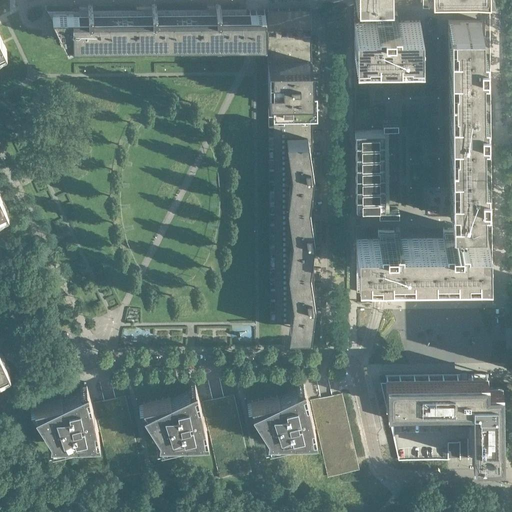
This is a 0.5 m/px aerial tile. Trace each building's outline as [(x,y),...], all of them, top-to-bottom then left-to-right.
[(182,42),(181,9),(156,9),(156,4),(151,4),(151,9),(144,9),(117,9),(118,43),(182,42)] [(265,39),(264,10),(254,10),(246,10),(245,8),(220,8),(220,4),(215,4),(215,9),(208,9),(181,9),(182,42),(246,41),(246,39),(255,39),(265,39)] [(118,43),(117,9),(92,10),(92,5),(87,5),(87,10),(80,10),(48,10),(54,23),(56,22),(59,28),(62,35),(60,36),(62,41),(60,43),(62,46),(68,44),(67,43),(118,43)] [(314,319),(311,81),(310,7),(267,7),(267,10),(267,25),(270,320),(291,320),(291,330),(309,330),(310,320),(314,319)] [(376,21),(354,21),(354,53),(355,53),(355,52),(355,49),(365,48),(365,52),(365,53),(366,53),(366,52),(366,49),(376,48),(376,52),(376,53),(398,53),(398,52),(398,48),(408,48),(408,52),(409,52),(409,48),(419,48),(419,52),(420,52),(420,20),(398,20),(398,17),(391,17),(391,12),(376,12),(376,21)] [(480,42),(480,19),(448,20),(448,85),(481,85),(480,64),(484,64),(484,42),(480,42)] [(481,107),(481,85),(448,85),(449,151),(481,151),(481,129),(485,129),(484,107),(481,107)] [(384,129),(382,129),(355,129),(355,206),(384,206),(384,129)] [(481,172),(481,151),(449,151),(450,216),(482,216),(482,194),(485,194),(485,172),(481,172)] [(398,208),(379,208),(378,208),(378,214),(384,214),(384,216),(388,216),(389,216),(389,214),(398,214),(398,208)] [(487,225),(487,221),(479,221),(479,232),(487,232),(487,225)] [(487,267),(487,238),(487,235),(465,235),(465,232),(459,232),(458,227),(443,227),(443,235),(442,235),(400,236),(400,232),(393,232),(393,228),(378,228),(378,236),(357,236),(356,236),(356,268),(487,267)] [(505,328),(505,316),(496,316),(496,328),(505,328)] [(0,374),(8,370),(10,370),(0,349),(0,374)] [(502,458),(501,382),(488,383),(488,382),(483,382),(483,377),(488,377),(488,373),(468,373),(468,377),(459,377),(459,373),(385,374),(385,376),(379,376),(389,419),(458,418),(458,417),(471,416),(471,458),(484,458),(484,456),(489,455),(489,458),(502,458)] [(315,434),(310,410),(307,412),(306,407),(309,407),(304,384),(297,387),(278,396),(278,394),(250,400),(267,430),(268,442),(294,436),(293,434),(308,434),(315,434)] [(207,435),(202,415),(202,412),(199,413),(198,409),(201,409),(196,385),(189,388),(170,397),(169,395),(142,402),(145,408),(159,432),(159,436),(159,443),(160,443),(186,437),(185,436),(199,435),(207,435)] [(99,437),(93,413),(91,414),(90,410),(93,410),(87,387),(81,390),(61,399),(61,397),(34,403),(37,410),(51,433),(51,444),(51,445),(77,439),(77,437),(91,437),(91,436),(98,436),(98,437),(99,437)] [(359,469),(342,392),(327,396),(310,400),(327,476),(359,469)] [(251,471),(233,394),(219,397),(202,401),(219,478),(251,471)] [(143,472),(125,395),(111,399),(93,403),(110,479),(143,472)]
